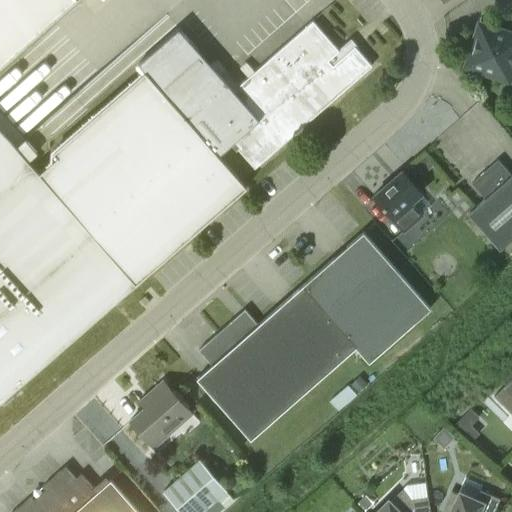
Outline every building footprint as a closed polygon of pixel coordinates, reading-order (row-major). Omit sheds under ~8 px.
[(0,0),(0,65),(75,0),(0,0)] [(233,143),(255,168),(372,66),(355,46),(351,49),(346,43),(338,50),(313,21),(233,90),(259,120),(233,143)] [(138,64),(219,155),(233,143),(259,120),(233,90),(179,28),(138,64)] [(509,82),(511,72),(511,64),(510,64),(511,59),(511,37),(481,28),(470,65),(494,73),(493,76),(509,82)] [(39,172),(136,283),(246,187),(144,71),(52,152),(57,157),(39,172)] [(0,402),(136,283),(39,172),(0,127),(0,402)] [(417,179),(433,165),(425,155),(408,169),(417,179)] [(498,160),(471,183),(485,198),(511,175),(498,160)] [(404,231),(422,215),(410,202),(421,193),(402,171),(373,196),(404,231)] [(511,174),(511,175),(485,198),(468,213),(500,250),(511,239),(511,174)] [(430,307),(363,231),(258,324),(245,309),(198,349),(211,364),(196,378),(250,439),(356,347),(369,362),(430,307)] [(368,384),(361,376),(353,383),(360,391),(368,384)] [(511,378),(494,396),(511,413),(511,412),(511,378)] [(153,447),(192,413),(163,380),(140,400),(145,406),(130,420),(153,447)] [(340,410),(357,394),(349,384),(331,400),(340,410)] [(472,407),(457,423),(474,438),(489,422),(472,407)] [(180,511),(201,511),(218,498),(226,490),(199,459),(163,491),(180,511)] [(76,477),(65,465),(11,511),(72,511),(97,491),(81,473),(76,477)] [(139,511),(110,479),(97,491),(72,511),(139,511)] [(494,511),(500,499),(480,489),(473,498),(459,492),(458,494),(451,491),(443,509),(449,511),(494,511)] [(218,498),(226,507),(235,500),(226,490),(218,498)] [(429,511),(427,496),(426,496),(427,500),(412,503),(402,493),(391,503),(388,500),(376,511),(429,511)] [(365,495),(358,502),(365,510),(373,502),(365,495)]
